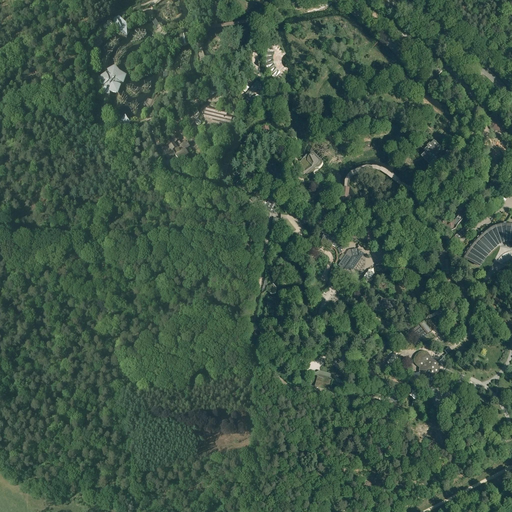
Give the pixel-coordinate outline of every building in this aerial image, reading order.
[(359,18),(352,11),(351,11),(350,13),(358,20),(359,18)] [(119,18),(118,17),(113,20),(114,30),(117,32),(126,37),(126,32),(126,24),(124,22),(121,20),(119,18)] [(181,34),(176,37),(179,46),(185,46),(188,44),(189,43),(189,40),(187,34),(185,34),(181,34)] [(268,53),(267,58),(267,62),(267,64),(267,65),(269,69),(272,74),(273,75),(274,77),(275,78),(278,80),(279,78),(281,74),(278,72),(275,68),(274,65),(273,61),(273,56),(275,51),(272,49),(269,48),(269,50),(268,51),(268,53)] [(125,75),(118,72),(114,67),(113,67),(108,70),(107,71),(108,72),(106,73),(105,74),(104,74),(98,78),(100,82),(102,86),(102,87),(103,89),(102,90),(102,91),(103,91),(104,92),(105,92),(105,91),(106,91),(108,92),(109,92),(110,92),(111,92),(116,93),(117,93),(118,91),(121,85),(120,85),(121,83),(122,83),(123,81),(125,75)] [(433,71),(437,76),(438,76),(442,72),(441,71),(437,67),(433,71)] [(256,81),(245,94),(251,100),(258,91),(267,97),(270,92),(256,81)] [(206,108),(203,118),(212,121),(211,124),(215,124),(214,128),(217,128),(216,131),(224,133),(225,130),(226,130),(234,132),(236,126),(233,125),(231,124),(231,121),(232,119),(232,118),(230,117),(226,116),(227,113),(217,110),(215,110),(206,108)] [(118,125),(119,128),(124,129),(129,128),(130,124),(128,122),(127,120),(125,117),(120,122),(118,125)] [(508,122),(499,118),(484,118),(487,122),(492,130),(496,131),(506,133),(508,122)] [(261,128),(263,136),(270,134),(268,126),(261,128)] [(181,144),(175,135),(170,138),(171,139),(177,147),(181,144)] [(295,145),(292,139),(290,139),(287,139),(293,148),(294,146),(295,145)] [(170,150),(165,154),(173,165),(188,154),(184,149),(189,146),(185,141),(180,145),(181,147),(174,153),(172,151),(177,148),(171,140),(166,144),(170,150)] [(427,147),(424,151),(425,152),(421,157),(423,159),(425,161),(429,165),(431,163),(434,166),(437,169),(445,162),(440,157),(439,157),(438,158),(436,156),(438,154),(442,151),(439,148),(440,147),(437,144),(435,143),(434,141),(430,144),(429,143),(427,146),(427,147)] [(307,155),(306,156),(301,162),(300,163),(300,164),(303,166),(305,168),(306,170),(307,170),(307,171),(308,172),(309,173),(310,173),(311,175),(312,177),(313,176),(314,176),(314,175),(314,174),(314,173),(315,172),(315,171),(316,171),(317,171),(318,170),(318,169),(320,168),(323,164),(313,154),(312,154),(311,155),(310,156),(309,157),(309,156),(308,156),(308,155),(307,155)] [(217,175),(218,175),(221,176),(220,179),(225,180),(227,172),(228,170),(224,169),(224,168),(219,167),(217,175)] [(344,190),(343,190),(342,196),(337,196),(336,202),(335,211),(337,216),(339,219),(342,221),(346,223),(342,233),(352,236),(360,236),(366,233),(368,236),(368,246),(370,246),(372,246),(375,246),(375,233),(374,232),(368,226),(367,226),(366,226),(365,226),(359,230),(354,230),(351,229),(354,219),(347,216),(345,215),(343,213),(342,210),(342,201),(349,201),(349,195),(350,190),(348,190),(344,190)] [(266,203),(258,200),(257,204),(264,207),(264,208),(273,212),(275,207),(272,206),(274,203),(267,200),(266,203)] [(403,208),(398,204),(397,203),(393,208),(398,212),(403,208)] [(321,220),(323,218),(326,223),(329,221),(324,212),(320,214),(320,215),(318,216),(321,220)] [(296,232),(287,221),(281,221),(292,235),(293,235),(296,233),(296,232)] [(449,223),(440,222),(439,227),(443,228),(447,228),(450,231),(454,230),(455,227),(454,224),(452,222),(449,223)] [(481,261),(482,260),(484,256),(485,255),(501,263),(511,255),(509,240),(510,240),(511,239),(511,225),(507,225),(506,225),(501,225),(501,226),(501,225),(501,226),(496,227),(495,227),(491,229),(490,229),(485,232),(481,236),(481,235),(481,236),(477,239),(473,243),(473,244),(470,248),(469,248),(470,248),(467,252),(466,252),(466,253),(464,257),(463,257),(464,257),(463,259),(464,257),(465,258),(464,259),(478,266),(481,261)] [(455,236),(458,240),(467,233),(464,229),(455,236)] [(321,243),(320,245),(321,245),(324,245),(327,246),(328,249),(329,249),(329,248),(334,240),(324,235),(322,239),(323,240),(321,243)] [(365,256),(358,251),(359,257),(359,260),(353,269),(348,265),(344,271),(353,272),(365,256)] [(359,260),(359,257),(353,258),(352,259),(346,255),(338,267),(344,271),(348,265),(353,269),(359,260)] [(266,291),(267,292),(271,295),(276,294),(277,289),(274,286),(269,287),(267,287),(266,291)] [(387,315),(392,316),(395,303),(382,299),(380,308),(388,310),(387,315)] [(426,323),(424,323),(432,333),(427,336),(427,337),(428,337),(433,333),(434,332),(436,330),(430,322),(429,322),(428,322),(426,323)] [(422,328),(421,329),(413,335),(419,343),(427,337),(427,336),(432,333),(424,323),(420,326),(422,328)] [(424,379),(425,380),(426,380),(427,380),(428,379),(429,379),(430,379),(431,379),(432,378),(433,378),(434,377),(435,377),(436,376),(436,375),(437,375),(438,374),(438,373),(439,372),(439,371),(439,370),(440,370),(440,369),(440,368),(440,367),(439,366),(439,365),(439,364),(438,363),(438,362),(437,362),(437,361),(436,361),(435,360),(434,360),(433,360),(432,360),(431,360),(431,359),(430,358),(430,357),(429,356),(429,355),(428,354),(427,353),(426,353),(426,352),(425,352),(424,352),(423,352),(422,352),(421,352),(420,352),(420,353),(419,353),(418,353),(417,354),(416,354),(416,355),(415,356),(415,357),(414,358),(414,359),(413,359),(413,360),(413,361),(413,362),(413,363),(414,363),(414,364),(415,365),(415,366),(416,366),(417,367),(417,368),(418,368),(419,369),(419,370),(419,371),(419,372),(419,373),(419,374),(419,375),(420,376),(421,377),(422,378),(423,379),(424,379)] [(398,353),(393,354),(387,363),(388,368),(393,366),(399,358),(398,353)] [(431,353),(429,353),(430,356),(431,359),(435,359),(438,360),(440,363),(441,366),(441,368),(444,368),(447,369),(446,365),(445,360),(442,356),(438,354),(433,353),(431,353)] [(330,383),(331,382),(329,378),(319,375),(314,377),(316,381),(315,385),(312,386),(314,391),(325,394),(328,392),(328,391),(330,383)]
